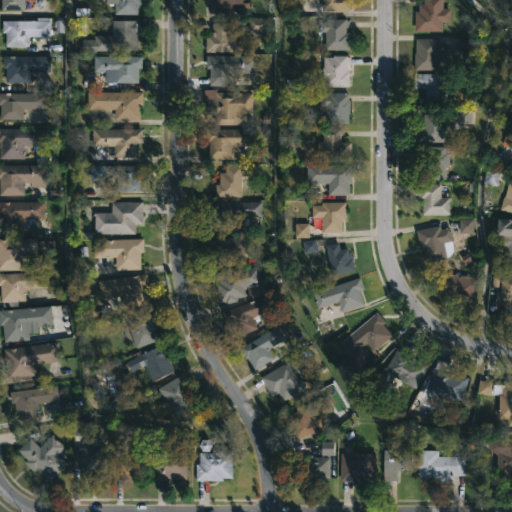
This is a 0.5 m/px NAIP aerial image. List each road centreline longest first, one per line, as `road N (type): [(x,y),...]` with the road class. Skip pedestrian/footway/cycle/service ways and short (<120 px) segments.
road 1 (residential): [(176,0),(178,251),(189,315),(262,451),(270,511)]
road 2 (residential): [(384,0),(384,211),(397,293),(432,332),(489,352),(511,350)]
